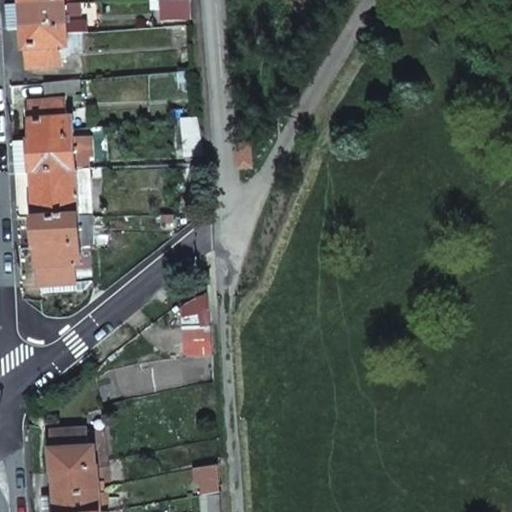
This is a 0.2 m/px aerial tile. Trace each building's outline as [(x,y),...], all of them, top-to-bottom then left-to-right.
[(21,0),(22,4),(23,29),(26,68),(63,66),(62,47),(68,47),(66,17),(66,4),(65,0),(21,0)] [(194,0),(169,0),(170,19),(195,18),(194,0)] [(66,17),(82,16),(82,3),(79,3),(66,4),(66,17)] [(23,29),(22,4),(7,5),(7,13),(8,30),(23,29)] [(81,80),(45,83),(46,97),(81,94),(81,80)] [(79,217),(78,191),(77,167),(75,139),(74,117),(68,118),(67,100),(30,102),(32,141),(30,141),(32,173),(34,172),(36,218),(34,219),(36,247),(38,247),(40,286),(77,284),(76,264),(82,264),(79,217)] [(184,120),(186,136),(197,136),(196,119),(184,120)] [(75,139),(77,167),(89,167),(87,138),(75,139)] [(15,164),(16,175),(32,173),(30,141),(15,143),(15,164)] [(251,143),(233,144),(235,167),(252,165),(251,143)] [(77,167),(78,191),(92,191),(91,168),(89,168),(89,167),(77,167)] [(78,191),(79,217),(93,216),(92,191),(78,191)] [(184,329),(186,356),(214,354),(212,327),(184,329)] [(101,511),(100,492),(98,467),(96,467),(95,447),(89,448),(88,429),(51,431),(54,472),(56,472),(58,511),(101,511)] [(95,447),(96,467),(98,467),(108,467),(106,447),(95,447)] [(100,492),(101,511),(109,511),(108,492),(100,492)] [(209,495),(209,511),(221,511),(220,494),(209,495)]
